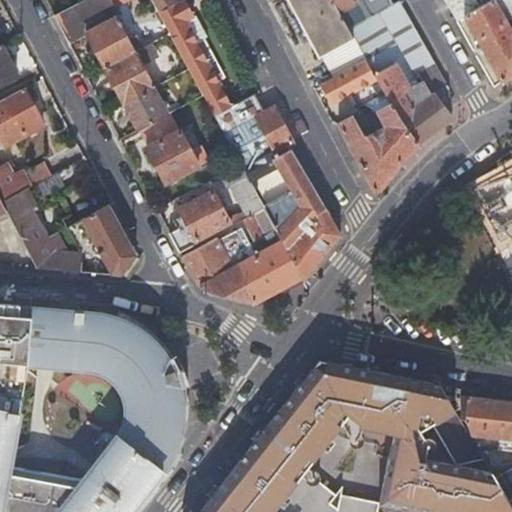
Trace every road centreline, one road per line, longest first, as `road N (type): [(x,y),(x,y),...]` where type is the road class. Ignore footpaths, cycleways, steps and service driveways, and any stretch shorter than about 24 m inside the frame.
road 1 (residential): [(182,307),(22,0)]
road 2 (residential): [(239,0),(369,243)]
road 3 (residential): [(306,326),(511,374)]
road 4 (tertiary): [(165,511),(280,361)]
road 5 (residential): [(0,290),(182,307)]
road 6 (tertiary): [(369,243),(448,153),(493,125)]
road 7 (residential): [(421,0),(493,125)]
